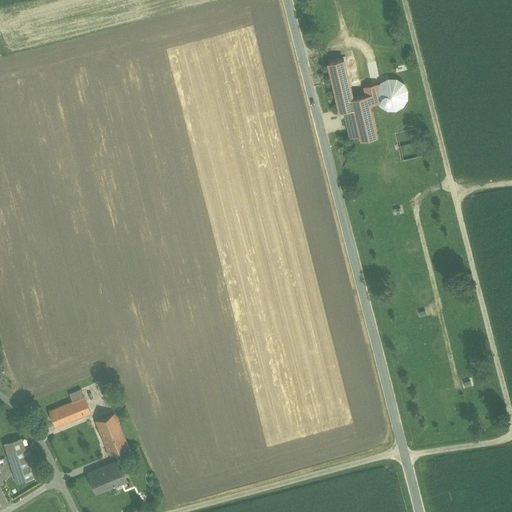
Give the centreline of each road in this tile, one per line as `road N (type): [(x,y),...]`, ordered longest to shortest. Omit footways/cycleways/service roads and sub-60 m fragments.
road 1 (unclassified): [(287,0),(400,454)]
road 2 (unclassified): [(156,511),(400,454)]
